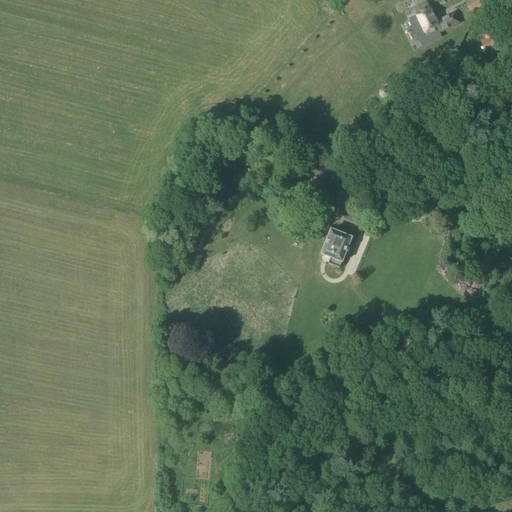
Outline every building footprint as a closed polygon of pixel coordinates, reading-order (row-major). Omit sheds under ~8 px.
[(478,0),(469,5),(476,20),(491,13),(484,0),(478,0)] [(436,22),(427,4),(423,6),(426,13),(418,17),(426,33),(438,28),(440,32),(459,23),(454,14),(436,22)] [(483,39),(479,41),(486,54),(489,52),(491,56),(504,49),(494,29),(481,36),(483,39)] [(338,188),(343,174),(313,162),(308,175),(320,180),(313,197),(326,202),(333,186),(338,188)] [(342,264),(352,239),(331,231),(325,228),(321,237),(328,240),(322,255),(331,259),(329,264),(339,268),(341,263),(342,264)] [(232,353),(234,348),(228,345),(225,350),(232,353)]
